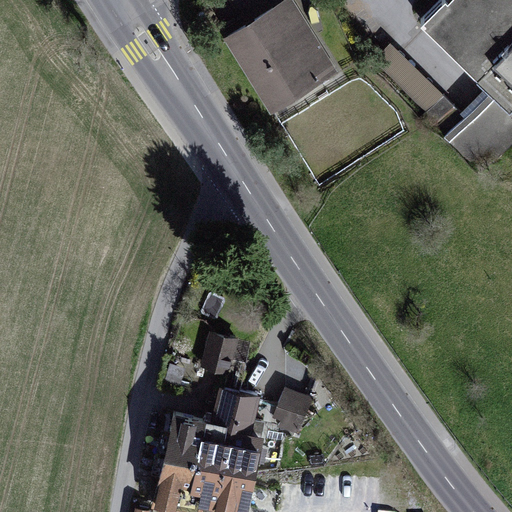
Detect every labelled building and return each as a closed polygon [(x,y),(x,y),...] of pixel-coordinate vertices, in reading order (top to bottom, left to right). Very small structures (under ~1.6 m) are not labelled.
[(345,73),(299,0),(283,0),(227,35),(276,115),(345,73)] [(511,110),(511,0),(440,0),(420,21),(511,110)] [(235,338),(211,332),(204,361),(228,367),(235,338)] [(196,457),(214,461),(222,422),(231,424),(241,389),(224,385),(215,420),(205,418),(196,457)] [(281,422),(297,429),(310,398),(285,387),(275,411),(284,415),(281,422)] [(258,393),(241,389),(231,424),(222,422),(214,461),(223,463),(222,470),(250,476),(252,476),(255,460),(262,461),(264,451),(258,450),(264,420),(251,417),(258,393)] [(159,474),(189,479),(196,457),(205,418),(174,411),(159,474)] [(232,511),(241,511),(250,476),(222,470),(223,463),(214,461),(196,457),(189,479),(195,480),(194,486),(202,487),(201,496),(217,501),(216,508),(232,511)] [(199,508),(201,496),(202,487),(194,486),(195,480),(189,479),(159,474),(154,501),(179,505),(179,511),(180,511),(191,511),(192,507),(199,508)]
